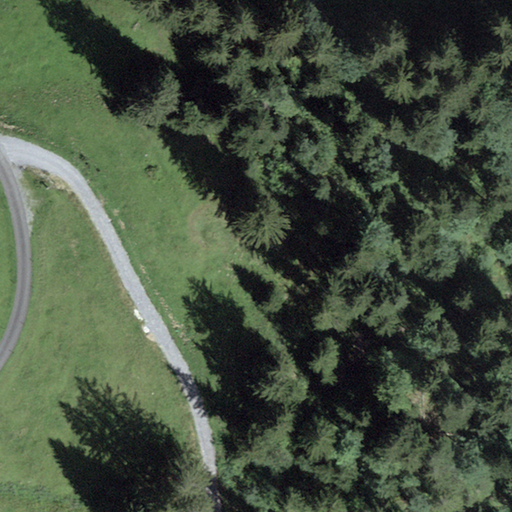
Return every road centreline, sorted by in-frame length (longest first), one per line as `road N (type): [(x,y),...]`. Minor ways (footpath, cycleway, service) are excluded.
road 1 (track): [(10,179),(34,165),(69,179),(109,230),(197,399),(217,511)]
road 2 (track): [(0,355),(21,294),(22,242),(0,164)]
